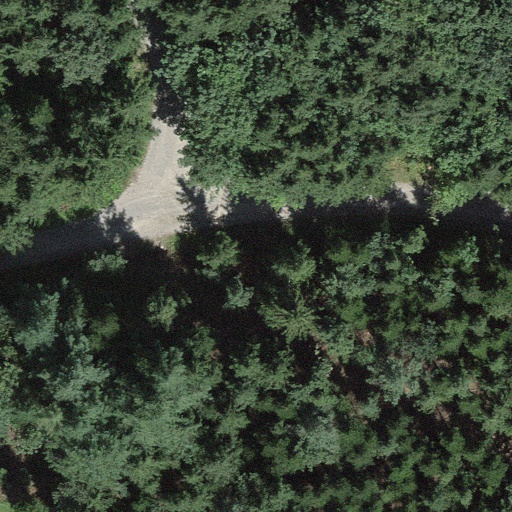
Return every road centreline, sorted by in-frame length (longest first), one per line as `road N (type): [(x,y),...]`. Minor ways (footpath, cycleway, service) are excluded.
road 1 (track): [(0,268),(140,238),(189,122),(143,0)]
road 2 (track): [(140,238),(449,235),(511,271)]
